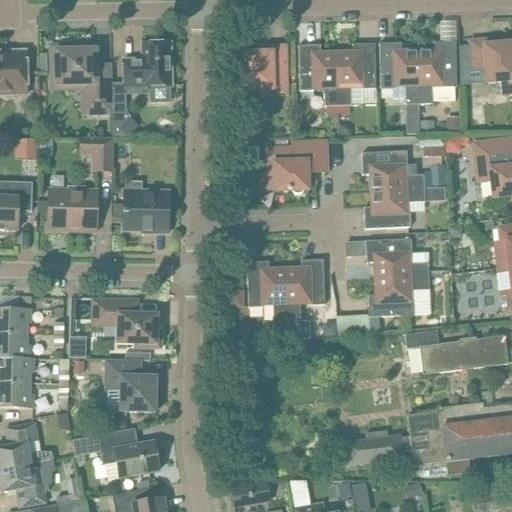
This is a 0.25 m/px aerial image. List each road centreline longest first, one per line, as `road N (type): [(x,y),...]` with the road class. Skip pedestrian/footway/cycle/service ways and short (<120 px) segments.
road 1 (residential): [(201,11),(511,3)]
road 2 (residential): [(202,511),(190,441),(193,275)]
road 3 (residential): [(194,227),(201,11)]
road 4 (residential): [(4,16),(201,11)]
road 5 (residential): [(0,270),(193,275)]
road 6 (residential): [(194,227),(338,223)]
